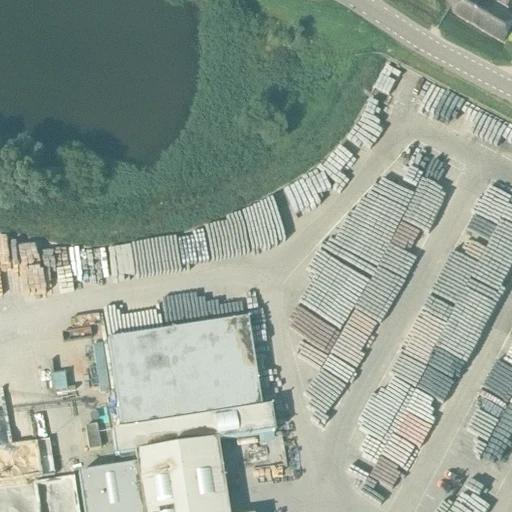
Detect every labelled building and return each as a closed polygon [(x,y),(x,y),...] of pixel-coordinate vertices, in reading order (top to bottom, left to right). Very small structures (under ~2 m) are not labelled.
[(464,0),(456,14),(503,40),(511,24),(511,14),(507,11),(508,9),(499,4),(500,0),(464,0)] [(220,265),(255,257),(247,216),(200,225),(204,245),(215,243),(220,265)] [(229,320),(250,314),(246,299),(224,305),(229,320)] [(227,511),(217,442),(274,433),(270,408),(261,409),(248,320),(107,341),(120,430),(111,432),(115,457),(134,455),(136,466),(77,474),(83,511),(227,511)] [(93,447),(102,446),(99,424),(90,425),(93,447)]
